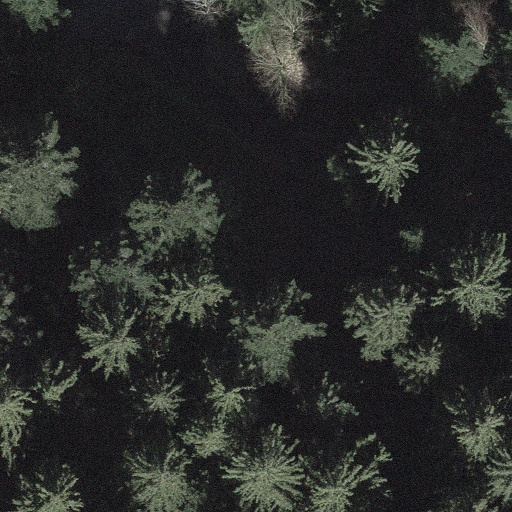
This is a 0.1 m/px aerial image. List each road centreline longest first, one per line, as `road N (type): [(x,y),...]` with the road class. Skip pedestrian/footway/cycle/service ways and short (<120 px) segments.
road 1 (track): [(396,0),(393,42),(303,112),(189,79),(113,4)]
road 2 (unclassified): [(0,74),(120,0)]
